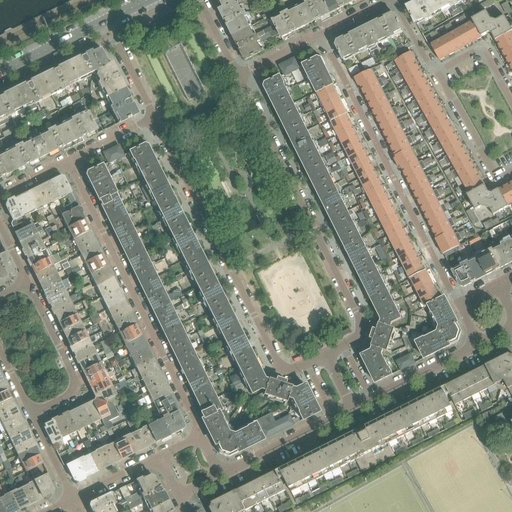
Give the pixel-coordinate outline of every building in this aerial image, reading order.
[(217,0),(222,10),(234,4),(236,5),(237,3),(239,1),(247,5),(248,4),(246,0),(217,0)] [(330,14),(322,0),(317,0),(313,2),(312,0),(305,4),(306,6),(298,10),(306,26),(330,14)] [(354,2),(353,0),(322,0),(330,14),(354,2)] [(433,17),(442,12),(434,0),(421,0),(407,7),(415,25),(417,26),(425,21),(433,17)] [(457,3),(463,0),(434,0),(442,12),(449,8),(450,10),(451,9),(452,12),(450,13),(453,18),(459,15),(457,10),(455,7),(458,5),(457,3)] [(487,9),(495,4),(493,0),(489,0),(482,5),(484,9),(486,8),(487,9)] [(511,17),(511,12),(507,3),(501,6),(506,14),(507,14),(510,19),(511,17)] [(250,27),(245,19),(248,18),(244,12),(242,11),(239,6),(236,5),(234,4),(222,10),(220,11),(232,36),(250,27)] [(306,26),(298,10),(289,14),(288,12),(280,16),(281,18),(274,22),(280,35),(282,38),(306,26)] [(511,32),(511,30),(506,21),(504,17),(496,22),(490,20),(486,12),(471,20),(472,21),(481,36),(481,37),(487,34),(488,34),(490,34),(491,35),(492,35),(495,41),(496,41),(511,33),(511,32)] [(402,32),(402,31),(403,31),(395,16),(391,15),(370,26),(379,44),(387,40),(395,36),(402,32)] [(481,36),(472,21),(469,23),(467,20),(466,20),(464,16),(462,18),(475,41),(476,39),(481,36)] [(475,41),(462,18),(458,19),(461,23),(460,24),(462,27),(459,29),(467,44),(471,42),(472,42),(474,41),(475,41)] [(263,42),(271,38),(272,39),(280,35),(274,22),(273,19),(267,22),(270,28),(254,36),(250,27),(232,36),(245,62),(263,52),(259,43),(262,42),(263,42)] [(467,44),(459,29),(455,31),(453,27),(452,28),(450,24),(447,26),(461,49),(462,47),(467,44)] [(379,44),(370,26),(359,31),(368,49),(369,51),(379,46),(379,44)] [(461,49),(447,26),(444,27),(447,31),(446,31),(448,35),(445,36),(453,52),(457,49),(458,50),(460,49),(461,49)] [(360,53),(368,49),(359,31),(337,42),(336,46),(344,61),(356,55),(360,53)] [(453,52),(445,36),(441,39),(439,35),(438,36),(436,32),(434,33),(447,57),(448,55),(448,54),(453,52)] [(447,57),(434,33),(433,33),(430,34),(431,35),(430,36),(434,43),(428,46),(429,47),(431,46),(439,60),(443,57),(444,58),(446,57),(447,57)] [(499,48),(511,41),(511,33),(496,41),(499,45),(498,46),(499,48)] [(511,50),(511,41),(499,48),(501,50),(504,55),(511,50)] [(109,66),(101,49),(99,48),(69,63),(78,81),(94,72),(97,73),(98,71),(109,66)] [(398,70),(413,61),(415,60),(411,53),(387,67),(388,70),(392,67),(393,68),(396,66),(398,70)] [(326,72),(324,68),(324,66),(325,65),(323,60),(322,58),(318,57),(316,58),(311,60),(311,62),(309,63),(302,67),(307,75),(308,78),(305,80),(306,81),(326,72)] [(291,72),(299,68),(295,59),(287,63),(291,72)] [(393,82),(418,68),(418,67),(416,66),(413,61),(398,70),(395,72),(397,76),(391,79),(393,82)] [(78,81),(69,63),(41,77),(50,94),(60,90),(61,92),(69,88),(68,85),(78,81)] [(284,75),(291,72),(287,63),(280,66),(284,75)] [(112,64),(109,66),(98,71),(97,73),(96,76),(99,82),(98,84),(101,91),(103,90),(107,98),(125,89),(112,64)] [(376,78),(374,74),(377,72),(379,76),(385,73),(382,65),(354,79),(358,86),(360,85),(376,78)] [(300,74),(298,69),(299,69),(299,68),(291,72),(294,77),(300,74)] [(406,83),(421,75),(418,71),(419,70),(418,68),(393,82),(393,83),(395,82),(396,84),(400,81),(401,82),(404,80),(406,83)] [(333,85),(328,75),(326,72),(306,81),(307,83),(310,82),(316,94),(332,86),(333,85)] [(402,95),(426,82),(426,81),(424,80),(423,80),(421,75),(406,83),(408,87),(404,89),(405,90),(401,92),(402,95)] [(50,94),(41,77),(14,90),(23,108),(33,103),(34,105),(42,101),(41,99),(50,94)] [(287,89),(284,85),(286,84),(282,77),(273,81),(272,81),(271,80),(266,82),(266,85),(265,88),(264,89),(266,94),(268,94),(277,113),(294,104),(288,93),(291,91),(291,90),(290,88),(287,89)] [(363,93),(387,81),(389,80),(388,77),(381,80),(381,79),(378,81),(376,78),(360,85),(362,90),(362,93),(363,93)] [(383,92),(381,88),(384,87),(384,86),(388,84),(387,81),(363,93),(364,95),(365,95),(367,100),(383,92)] [(413,97),(429,89),(426,85),(427,84),(426,82),(402,95),(404,97),(408,95),(408,96),(412,94),(413,97)] [(319,101),(336,93),(332,86),(316,94),(319,101)] [(87,89),(80,92),(83,98),(89,94),(87,89)] [(137,115),(125,89),(107,98),(112,107),(110,108),(113,115),(115,114),(120,123),(137,115)] [(409,109),(434,96),(434,95),(432,94),(431,94),(429,89),(413,97),(415,101),(412,103),(413,104),(407,107),(409,109)] [(22,128),(14,112),(23,108),(14,90),(0,97),(0,126),(9,122),(7,118),(11,116),(16,127),(17,130),(22,128)] [(370,107),(397,94),(395,91),(388,94),(385,95),(383,92),(367,100),(370,104),(369,105),(369,107),(370,107)] [(323,108),(339,100),(336,93),(319,101),(323,108)] [(80,99),(78,94),(70,99),(72,104),(80,99)] [(390,106),(388,103),(391,101),(391,100),(393,100),(395,104),(401,101),(397,94),(370,107),(370,108),(371,109),(372,109),(374,114),(390,106)] [(90,102),(86,96),(81,100),(84,106),(90,102)] [(421,112),(437,103),(434,99),(434,98),(434,96),(409,109),(410,112),(416,109),(416,110),(419,108),(421,112)] [(327,115),(343,107),(339,100),(323,108),(327,115)] [(418,123),(442,110),(441,109),(440,108),(439,108),(437,103),(421,112),(423,115),(420,117),(421,118),(415,121),(416,124),(418,123)] [(300,116),(294,105),(294,104),(277,113),(291,139),(308,131),(302,120),(305,118),(306,120),(311,118),(312,117),(310,113),(305,116),(304,114),(300,116)] [(377,121),(401,109),(401,110),(405,108),(404,106),(400,108),(400,107),(396,109),(395,108),(392,110),(390,106),(374,114),(377,118),(376,119),(377,121)] [(97,120),(92,109),(91,107),(85,109),(92,123),(97,120)] [(330,123),(346,115),(347,114),(343,107),(327,115),(330,122),(330,123)] [(96,131),(92,123),(85,109),(77,113),(78,116),(71,119),(72,121),(64,126),(72,143),(96,131)] [(398,120),(396,117),(399,115),(398,114),(402,112),(401,110),(401,109),(377,121),(377,122),(379,124),(382,128),(398,120)] [(429,125),(444,117),(442,113),(442,112),(442,110),(418,123),(420,125),(424,123),(424,124),(427,122),(429,125)] [(333,130),(349,122),(346,115),(330,123),(333,130)] [(426,137),(450,124),(449,123),(448,121),(447,121),(444,117),(429,125),(431,129),(428,131),(428,132),(424,134),(426,137)] [(48,124),(47,121),(45,118),(41,120),(33,124),(36,130),(48,124)] [(408,124),(407,121),(403,123),(402,122),(399,123),(398,120),(382,128),(384,133),(384,136),(408,124)] [(337,137),(353,129),(349,122),(333,130),(337,137)] [(405,135),(403,131),(406,130),(405,129),(409,127),(409,126),(414,124),(412,122),(408,124),(384,136),(386,138),(389,142),(405,135)] [(437,140),(452,131),(450,126),(450,124),(426,137),(424,138),(427,143),(429,142),(428,139),(432,137),(432,138),(435,136),(437,140)] [(72,143),(64,126),(55,130),(54,128),(47,131),(48,133),(40,136),(49,154),(72,143)] [(341,144),(356,136),(353,129),(337,137),(341,144)] [(20,137),(18,132),(18,131),(12,134),(15,140),(20,137)] [(314,143),(308,131),(291,139),(304,166),(321,158),(316,147),(319,145),(318,143),(326,139),(324,135),(316,139),(317,141),(314,143)] [(434,151),(457,138),(457,137),(455,135),(452,131),(437,140),(439,143),(436,145),(430,149),(433,152),(434,152),(434,151)] [(391,150),(415,138),(414,135),(410,137),(409,136),(406,138),(405,135),(389,142),(391,147),(391,148),(391,150)] [(49,154),(40,136),(30,142),(39,159),(49,154)] [(344,151),(360,143),(356,136),(341,144),(344,151)] [(412,149),(410,145),(413,144),(413,143),(417,141),(415,138),(391,150),(393,152),(394,152),(396,157),(412,149)] [(445,153),(460,145),(457,140),(458,140),(457,138),(434,151),(434,152),(435,153),(439,151),(440,152),(443,150),(445,153)] [(39,159),(30,142),(23,145),(22,143),(14,147),(15,149),(15,150),(7,154),(15,171),(39,159)] [(348,158),(364,150),(360,143),(344,151),(348,158)] [(159,172),(154,162),(150,153),(151,151),(149,147),(147,147),(144,146),(142,144),(137,147),(137,149),(128,154),(131,160),(133,160),(136,165),(132,167),(134,170),(137,168),(143,180),(159,172)] [(441,164),(465,152),(465,151),(463,149),(462,149),(460,145),(445,153),(447,157),(444,159),(440,162),(441,164)] [(117,159),(122,157),(123,156),(119,146),(104,154),(109,163),(110,162),(116,160),(117,159)] [(418,160),(412,149),(396,157),(393,158),(399,169),(401,168),(418,160)] [(351,166),(367,158),(364,150),(348,158),(351,166)] [(453,168),(468,159),(465,154),(466,154),(465,152),(441,164),(440,165),(441,168),(443,167),(447,165),(447,166),(451,164),(453,168)] [(0,178),(15,171),(7,154),(0,157),(0,178)] [(327,170),(321,158),(304,166),(318,193),(335,185),(329,174),(331,173),(332,175),(341,170),(339,166),(333,169),(331,170),(330,168),(327,170)] [(355,173),(371,165),(367,158),(351,166),(355,173)] [(448,179),(473,165),(471,163),(470,163),(468,159),(453,168),(454,171),(451,173),(452,173),(448,176),(446,177),(448,179)] [(404,175),(428,163),(427,160),(422,162),(422,161),(419,163),(418,160),(401,168),(404,172),(403,173),(404,175)] [(425,174),(423,171),(426,169),(425,168),(429,166),(428,163),(404,175),(404,176),(406,177),(409,182),(425,174)] [(119,191),(114,181),(118,179),(117,178),(120,176),(119,175),(113,178),(112,176),(108,178),(106,173),(107,173),(104,165),(94,170),(93,169),(88,171),(88,173),(87,173),(87,176),(85,178),(88,183),(90,183),(99,201),(117,192),(119,191)] [(359,180),(374,172),(371,165),(355,173),(359,180)] [(457,183),(476,173),(473,168),(473,165),(448,179),(450,183),(452,182),(451,181),(455,179),(457,183)] [(173,199),(168,189),(159,172),(143,180),(146,187),(141,189),(148,203),(153,201),(156,207),(173,199)] [(363,187),(378,179),(374,172),(359,180),(363,187)] [(457,193),(481,179),(480,179),(479,177),(478,177),(476,173),(457,183),(460,187),(455,190),(457,193)] [(411,190),(435,178),(434,175),(429,177),(429,176),(426,178),(425,174),(409,182),(411,187),(411,189),(411,190)] [(71,194),(63,178),(61,177),(51,182),(58,198),(65,195),(66,196),(71,194)] [(432,188),(430,185),(433,183),(432,183),(437,181),(435,178),(411,190),(413,192),(414,192),(416,196),(432,188)] [(366,194),(382,187),(378,179),(363,187),(366,194)] [(466,196),(483,187),(481,182),(481,179),(457,193),(458,195),(463,193),(463,194),(466,192),(468,195),(466,195),(466,196)] [(58,198),(51,182),(39,188),(47,206),(53,203),(52,201),(58,198)] [(357,189),(354,183),(349,185),(352,192),(353,192),(356,190),(357,189)] [(340,196),(335,185),(318,193),(331,220),(348,211),(342,200),(346,198),(344,194),(340,196)] [(485,208),(490,193),(488,192),(484,186),(483,187),(466,196),(475,212),(482,208),(485,208)] [(511,198),(505,186),(503,188),(503,189),(499,191),(507,205),(510,203),(511,206),(511,198)] [(369,201),(385,193),(382,187),(366,194),(369,201)] [(47,206),(39,188),(27,193),(35,210),(36,210),(37,214),(44,210),(43,208),(47,206)] [(418,204),(442,192),(441,189),(437,191),(436,190),(434,192),(432,188),(416,196),(418,201),(418,204)] [(507,205),(499,191),(498,190),(492,194),(492,193),(490,193),(485,208),(489,210),(493,217),(509,208),(508,206),(507,206),(507,205)] [(126,203),(124,200),(123,199),(121,200),(117,192),(99,201),(100,201),(102,206),(102,207),(105,213),(108,212),(121,206),(121,205),(126,203)] [(440,202),(439,199),(441,198),(440,197),(444,195),(442,192),(418,204),(420,206),(421,206),(423,211),(440,202)] [(35,210),(27,193),(16,199),(24,215),(29,213),(35,210)] [(373,208),(389,201),(385,193),(369,201),(373,208)] [(71,194),(66,196),(70,205),(76,203),(71,194)] [(15,220),(24,215),(16,199),(14,200),(13,199),(7,202),(8,203),(7,204),(6,207),(13,221),(12,221),(11,225),(16,234),(22,232),(30,228),(28,223),(22,226),(21,223),(18,225),(16,222),(15,220)] [(186,226),(181,215),(173,199),(156,207),(159,213),(162,219),(158,221),(160,225),(164,223),(169,234),(186,226)] [(377,216),(393,208),(389,201),(373,208),(377,216)] [(437,212),(450,206),(448,203),(444,205),(442,206),(440,202),(423,211),(425,215),(425,216),(425,218),(437,212)] [(67,207),(64,208),(67,214),(78,208),(76,203),(70,205),(67,207)] [(430,225),(449,215),(447,211),(457,206),(456,203),(450,206),(437,212),(425,218),(426,219),(427,220),(428,220),(430,225)] [(126,216),(121,206),(108,212),(105,213),(111,226),(129,217),(128,215),(126,216)] [(84,221),(81,214),(83,213),(80,209),(79,209),(78,208),(67,214),(62,216),(62,217),(68,229),(84,221)] [(380,223),(396,215),(393,208),(377,216),(380,223)] [(354,224),(348,212),(348,211),(331,220),(345,247),(361,238),(356,228),(359,226),(358,224),(366,219),(364,215),(356,220),(357,222),(354,224)] [(480,223),(475,215),(474,215),(472,212),(468,215),(474,226),(480,223)] [(433,233),(464,217),(462,214),(455,217),(456,217),(451,219),(449,215),(430,225),(432,229),(432,230),(432,232),(433,233)] [(384,230),(400,222),(396,215),(380,223),(384,230)] [(456,230),(454,226),(458,223),(461,222),(461,221),(466,218),(465,216),(464,217),(433,233),(434,235),(435,235),(437,239),(456,230)] [(134,231),(128,220),(130,219),(129,217),(111,226),(117,239),(134,231)] [(90,232),(87,225),(88,225),(86,220),(85,221),(84,221),(68,229),(73,240),(90,232)] [(486,231),(498,224),(495,220),(492,222),(491,220),(483,225),(486,231)] [(388,237),(403,229),(400,222),(384,230),(388,237)] [(162,237),(156,225),(151,228),(156,239),(158,238),(158,239),(162,237)] [(38,234),(42,231),(41,227),(36,230),(34,226),(30,228),(22,232),(16,234),(20,242),(38,234)] [(60,232),(58,229),(57,229),(56,226),(51,228),(54,235),(60,232)] [(200,252),(195,242),(186,226),(169,234),(175,246),(172,248),(172,249),(170,250),(163,254),(167,262),(170,268),(173,266),(170,260),(176,257),(180,255),(183,261),(200,252)] [(54,235),(50,228),(45,230),(49,238),(54,235)] [(391,244),(407,236),(403,229),(388,237),(391,244)] [(497,239),(493,230),(493,229),(488,232),(493,241),(497,239)] [(439,247),(464,235),(463,232),(459,234),(458,233),(458,234),(456,230),(437,239),(435,240),(439,247)] [(143,241),(142,238),(138,240),(134,231),(117,239),(123,250),(143,241)] [(96,243),(90,232),(73,240),(79,252),(96,243)] [(24,250),(42,241),(38,234),(20,242),(24,250)] [(459,247),(457,243),(462,241),(461,240),(466,238),(464,235),(439,247),(443,255),(444,254),(444,255),(450,252),(457,248),(459,247)] [(395,252),(410,244),(407,236),(391,244),(395,252)] [(471,246),(482,240),(480,236),(469,242),(471,246)] [(368,250),(361,238),(345,247),(358,274),(375,265),(370,254),(372,253),(370,249),(368,250)] [(28,258),(45,249),(42,241),(24,250),(24,251),(23,251),(25,256),(26,255),(28,258)] [(145,254),(140,244),(144,242),(143,241),(123,250),(129,262),(145,254)] [(511,263),(511,242),(511,241),(505,244),(504,243),(500,245),(501,247),(510,264),(511,263)] [(101,255),(96,243),(79,252),(84,263),(101,255)] [(398,259),(414,251),(410,244),(395,252),(398,259)] [(168,245),(161,249),(163,254),(170,250),(168,245)] [(510,264),(501,247),(493,251),(492,249),(484,253),(485,255),(477,260),(485,277),(510,264)] [(32,267),(53,256),(48,248),(45,249),(28,258),(29,261),(28,262),(30,266),(31,266),(32,267)] [(450,252),(444,255),(445,258),(458,252),(457,248),(450,252)] [(402,266),(418,258),(414,251),(398,259),(402,266)] [(213,279),(208,269),(200,252),(183,261),(189,272),(185,274),(187,278),(191,277),(196,288),(213,279)] [(13,269),(6,253),(0,255),(0,262),(7,275),(13,272),(12,269),(13,269)] [(150,264),(145,254),(129,262),(135,274),(155,264),(154,262),(150,264)] [(107,267),(101,255),(84,263),(90,275),(107,267)] [(36,275),(54,266),(53,266),(57,264),(53,256),(32,267),(36,275)] [(485,277),(477,260),(469,264),(468,262),(464,264),(462,260),(461,261),(460,257),(456,259),(459,263),(460,265),(460,266),(461,268),(454,272),(453,271),(452,271),(460,287),(464,288),(485,277)] [(77,258),(68,263),(71,270),(80,265),(77,258)] [(405,273),(421,265),(418,258),(402,266),(405,273)] [(157,278),(152,268),(156,267),(155,264),(135,274),(141,286),(157,278)] [(389,291),(383,280),(387,279),(385,274),(381,276),(375,265),(358,274),(372,300),(389,291)] [(409,280),(425,272),(421,265),(405,273),(409,280)] [(40,283),(58,274),(54,266),(36,275),(40,283)] [(113,278),(107,267),(90,275),(96,287),(113,278)] [(74,276),(71,270),(70,268),(65,271),(69,279),(74,276)] [(413,287),(429,279),(426,272),(425,272),(409,280),(410,281),(413,287)] [(44,291),(61,282),(58,274),(40,283),(44,291)] [(119,290),(113,278),(96,287),(102,298),(119,290)] [(162,288),(157,278),(141,286),(147,298),(166,288),(166,286),(162,288)] [(187,283),(184,278),(177,281),(180,286),(187,283)] [(48,299),(77,284),(75,280),(69,283),(67,279),(62,282),(61,282),(44,291),(48,299)] [(227,306),(222,296),(213,279),(196,288),(202,299),(199,301),(201,305),(201,304),(204,310),(207,308),(210,314),(227,306)] [(417,294),(433,286),(429,279),(413,287),(417,294)] [(52,307),(74,296),(69,298),(66,290),(77,284),(48,299),(47,300),(49,304),(50,304),(52,307)] [(83,294),(92,289),(91,286),(81,290),(83,294)] [(421,301),(436,293),(433,286),(417,294),(421,301)] [(169,302),(164,292),(167,290),(166,288),(147,298),(152,310),(169,302)] [(124,302),(121,295),(123,295),(120,290),(119,291),(119,290),(102,298),(107,310),(124,302)] [(395,303),(389,292),(389,291),(372,300),(382,321),(381,324),(391,328),(393,324),(403,319),(399,312),(402,311),(399,305),(406,301),(405,298),(398,302),(395,303)] [(440,301),(440,300),(436,293),(421,301),(424,309),(427,307),(440,301)] [(56,315),(73,306),(71,302),(76,300),(74,296),(52,307),(53,310),(52,310),(54,315),(55,314),(56,315)] [(462,332),(445,300),(444,298),(440,300),(440,301),(427,307),(434,319),(431,320),(433,323),(435,322),(438,328),(437,330),(460,337),(462,332)] [(129,312),(131,312),(129,307),(127,308),(124,302),(107,310),(113,322),(130,313),(129,312)] [(178,312),(189,307),(187,302),(183,304),(172,309),(169,302),(152,310),(158,322),(178,312)] [(59,323),(77,314),(73,306),(56,315),(59,323)] [(240,333),(235,323),(227,306),(210,314),(215,326),(212,328),(214,332),(217,330),(223,341),(240,333)] [(94,317),(90,308),(89,308),(86,310),(90,319),(90,318),(94,317)] [(181,326),(175,316),(179,314),(178,312),(158,322),(164,334),(181,326)] [(136,325),(130,313),(113,322),(119,334),(136,325)] [(63,331),(81,323),(77,314),(59,323),(63,331)] [(67,339),(85,330),(81,323),(63,331),(67,339)] [(387,350),(393,332),(394,331),(399,332),(400,327),(394,326),(393,329),(391,328),(381,324),(379,324),(377,330),(374,330),(373,335),(371,340),(373,340),(371,347),(373,348),(384,351),(384,352),(390,354),(391,352),(387,350)] [(141,337),(136,325),(119,334),(124,345),(141,337)] [(190,336),(189,334),(185,336),(181,326),(164,334),(170,346),(190,336)] [(71,347),(89,338),(85,330),(67,339),(71,347)] [(424,359),(458,342),(460,337),(437,330),(436,333),(431,335),(429,332),(427,334),(428,336),(415,343),(424,359)] [(205,339),(203,335),(201,331),(198,333),(204,345),(207,343),(205,339)] [(254,359),(249,349),(240,333),(223,341),(229,353),(226,354),(228,358),(231,357),(237,368),(254,359)] [(192,350),(187,340),(191,338),(190,336),(170,346),(176,358),(192,350)] [(147,348),(141,337),(124,345),(130,357),(147,348)] [(75,355),(93,346),(89,338),(71,347),(71,348),(70,348),(72,353),(74,352),(75,355)] [(109,349),(106,341),(100,343),(104,351),(109,349)] [(79,364),(97,355),(93,346),(75,355),(77,358),(76,359),(78,363),(79,363),(79,364)] [(153,362),(147,348),(130,357),(134,365),(136,369),(136,370),(153,362)] [(392,376),(387,367),(386,364),(389,362),(390,361),(394,361),(394,359),(389,359),(388,358),(387,358),(384,360),(382,356),(384,352),(384,351),(373,348),(372,351),(370,352),(368,351),(362,354),(362,356),(376,384),(392,376)] [(202,361),(201,358),(197,360),(192,350),(176,358),(182,370),(202,361)] [(415,364),(410,354),(403,358),(408,367),(415,364)] [(83,372),(101,363),(97,355),(79,364),(83,372)] [(511,387),(511,356),(509,355),(486,366),(490,375),(495,386),(498,390),(505,392),(509,390),(511,387)] [(403,358),(396,361),(395,362),(396,362),(392,364),(395,370),(399,368),(401,371),(408,367),(403,358)] [(262,398),(268,381),(264,380),(254,359),(237,368),(240,374),(236,376),(238,381),(230,386),(231,388),(244,382),(244,383),(251,395),(255,402),(262,398)] [(204,374),(199,364),(203,362),(202,361),(182,370),(188,382),(204,374)] [(128,387),(134,384),(139,381),(137,377),(139,376),(143,382),(159,374),(153,362),(136,370),(136,369),(131,372),(134,379),(130,382),(129,380),(126,382),(127,385),(128,387)] [(87,379),(105,370),(101,363),(83,372),(87,379)] [(495,386),(490,375),(486,366),(478,370),(488,389),(495,386)] [(91,388),(109,379),(105,370),(87,379),(91,388)] [(488,389),(478,370),(470,374),(480,394),(488,389)] [(165,385),(164,383),(165,382),(163,378),(162,378),(159,374),(143,382),(145,388),(141,390),(143,394),(144,395),(165,385)] [(209,384),(204,374),(188,382),(194,394),(213,385),(212,383),(209,384)] [(480,394),(470,374),(462,378),(472,398),(480,394)] [(472,398),(462,378),(454,382),(463,402),(472,398)] [(96,396),(113,387),(109,379),(91,388),(95,396),(96,396)] [(288,400),(291,389),(292,387),(285,385),(286,382),(276,379),(275,381),(268,379),(268,381),(262,398),(262,399),(264,400),(265,396),(284,403),(283,407),(285,407),(288,400)] [(118,396),(116,393),(117,390),(127,385),(126,382),(125,380),(120,383),(113,387),(96,396),(96,398),(96,400),(112,405),(116,407),(124,403),(114,399),(115,397),(118,396)] [(463,402),(454,382),(445,387),(451,399),(455,406),(463,402)] [(318,412),(305,385),(303,384),(297,387),(297,389),(295,390),(291,389),(288,400),(293,402),(295,405),(291,407),(293,410),(296,409),(302,420),(318,412)] [(147,406),(153,404),(170,395),(169,394),(171,394),(169,389),(167,390),(165,385),(144,395),(143,394),(141,395),(139,397),(140,400),(143,399),(147,406)] [(216,398),(211,389),(214,387),(213,385),(194,394),(200,406),(216,398)] [(389,443),(396,439),(453,411),(448,401),(451,399),(445,387),(441,389),(365,427),(367,431),(358,435),(356,432),(281,470),(281,469),(277,471),(283,484),(286,483),(290,493),(355,461),(361,473),(395,456),(389,443)] [(0,404),(11,399),(11,398),(12,398),(10,393),(9,394),(7,391),(0,394),(0,404)] [(238,403),(232,392),(228,394),(234,405),(238,403)] [(157,412),(174,403),(170,395),(153,404),(157,412)] [(219,412),(226,408),(224,406),(220,407),(216,398),(200,406),(203,412),(200,413),(203,419),(219,412)] [(0,414),(15,407),(11,399),(0,404),(0,414)] [(115,418),(114,413),(112,405),(96,400),(95,402),(93,403),(101,420),(107,431),(113,428),(110,422),(108,422),(115,418)] [(101,420),(93,403),(93,402),(85,406),(93,424),(101,420)] [(135,411),(130,402),(123,405),(128,414),(135,411)] [(493,407),(490,402),(485,404),(488,410),(493,407)] [(178,412),(174,403),(157,412),(161,420),(178,412)] [(488,410),(485,404),(479,407),(482,412),(488,410)] [(93,424),(85,406),(77,410),(85,428),(93,424)] [(0,421),(1,424),(19,415),(15,407),(0,414),(0,421)] [(85,428),(77,410),(69,414),(77,431),(85,428)] [(138,411),(128,416),(130,420),(131,421),(141,416),(138,411)] [(184,427),(178,413),(179,413),(178,412),(161,420),(148,426),(151,432),(165,425),(170,436),(183,430),(184,427)] [(224,423),(219,412),(203,419),(202,420),(209,434),(229,424),(228,421),(224,423)] [(471,418),(469,412),(463,415),(466,420),(471,418)] [(264,439),(294,425),(300,422),(298,418),(292,421),(289,415),(275,422),(271,413),(255,421),(264,439)] [(77,431),(69,414),(68,415),(67,414),(63,416),(63,417),(60,418),(68,436),(77,431)] [(5,432),(23,423),(19,415),(1,424),(5,432)] [(68,436),(60,418),(57,420),(57,419),(52,421),(53,422),(52,422),(60,439),(68,436)] [(502,435),(493,420),(488,422),(496,438),(502,435)] [(144,449),(134,427),(130,421),(126,423),(132,434),(124,438),(132,455),(144,449)] [(60,439),(52,422),(46,425),(47,428),(45,429),(53,444),(57,442),(59,447),(63,445),(61,441),(60,439)] [(9,440),(27,431),(23,423),(5,432),(2,434),(6,442),(9,440)] [(229,457),(263,440),(255,424),(248,427),(247,423),(238,428),(239,431),(233,434),(231,433),(224,456),(229,457)] [(224,456),(231,433),(229,433),(226,427),(229,425),(229,424),(209,434),(219,454),(224,456)] [(156,443),(151,432),(148,426),(142,429),(140,430),(137,425),(134,427),(144,449),(156,443)] [(171,438),(170,436),(165,425),(151,432),(156,443),(161,441),(161,442),(162,442),(162,441),(170,437),(170,438),(171,438)] [(13,448),(31,440),(29,436),(30,436),(28,431),(27,432),(27,431),(9,440),(11,444),(7,446),(9,450),(13,448)] [(132,455),(124,438),(119,441),(119,442),(114,445),(121,460),(132,455)] [(17,456),(35,447),(36,446),(34,442),(33,442),(31,440),(13,448),(17,456)] [(121,460),(114,445),(107,448),(107,447),(101,449),(109,466),(121,460)] [(21,464),(39,456),(35,447),(17,456),(21,464)] [(109,466),(101,449),(96,452),(97,453),(90,456),(98,472),(109,466)] [(98,472),(90,456),(84,459),(84,458),(83,458),(80,453),(75,455),(77,461),(78,460),(86,477),(98,472)] [(35,468),(43,464),(39,456),(21,464),(25,473),(29,471),(35,468)] [(86,477),(78,460),(77,461),(78,461),(68,466),(67,466),(74,481),(77,482),(78,481),(79,483),(85,480),(84,478),(86,477)] [(40,479),(35,468),(29,471),(34,482),(36,481),(40,479)] [(283,484),(277,471),(269,475),(278,495),(286,491),(283,484)] [(278,495),(269,475),(260,480),(269,499),(278,495)] [(161,489),(158,483),(157,484),(153,477),(151,476),(144,480),(143,478),(136,481),(140,490),(139,491),(140,495),(130,500),(129,497),(124,499),(125,500),(128,506),(161,489)] [(53,491),(46,477),(40,480),(40,479),(36,481),(44,498),(45,498),(45,499),(51,496),(51,495),(52,494),(53,491)] [(269,499),(260,480),(252,484),(261,503),(269,499)] [(36,481),(34,482),(29,484),(30,486),(23,489),(30,505),(44,498),(36,481)] [(261,503),(252,484),(244,487),(253,507),(261,503)] [(125,487),(119,490),(124,499),(129,497),(130,496),(125,487)] [(253,507),(244,487),(236,491),(241,501),(245,511),(253,507)] [(30,505),(23,489),(17,492),(17,490),(10,494),(18,511),(30,505)] [(168,501),(161,489),(128,506),(130,510),(146,502),(150,510),(168,501)] [(101,511),(113,507),(125,500),(124,499),(119,490),(112,493),(90,504),(90,506),(92,511),(101,511)] [(245,511),(241,501),(236,491),(212,504),(211,509),(210,509),(211,511),(245,511)] [(15,511),(18,511),(10,494),(4,496),(4,498),(0,500),(0,504),(3,511),(15,511)] [(297,505),(306,501),(304,497),(298,500),(299,500),(296,502),(297,505)] [(172,511),(168,501),(150,510),(151,511),(172,511)] [(290,509),(288,503),(282,506),(285,511),(290,509)]
